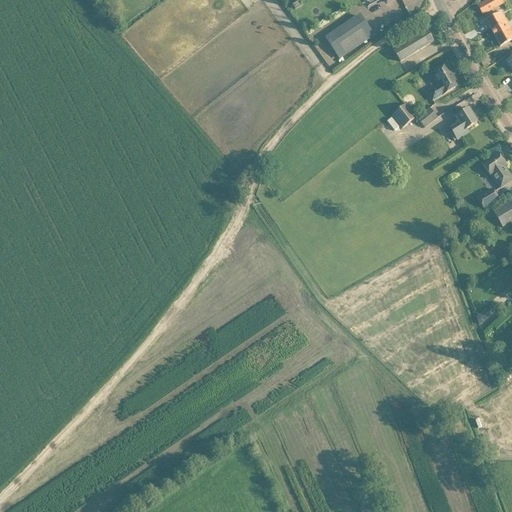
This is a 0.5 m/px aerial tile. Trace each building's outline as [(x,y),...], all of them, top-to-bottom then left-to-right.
[(500,0),(488,0),(477,6),(482,15),(503,4),(500,0)] [(500,13),(494,17),(486,21),(500,47),(511,40),(511,26),(509,28),(500,13)] [(339,58),(372,35),(360,17),(327,39),(339,58)] [(423,26),(390,46),(400,62),(433,42),(423,26)] [(438,87),(428,93),(432,101),(443,95),(460,86),(455,78),(454,79),(446,66),(440,69),(437,69),(434,71),(433,73),(431,74),(438,87)] [(407,106),(393,117),(402,129),(416,118),(407,106)] [(425,128),(429,125),(437,118),(430,109),(417,119),(425,128)] [(466,130),(477,123),(468,110),(456,117),(460,124),(450,130),(452,133),(450,134),(454,141),(456,140),(457,141),(462,138),(461,137),(468,133),(466,130)] [(497,154),(489,159),(482,164),(491,177),(492,176),(501,188),(511,180),(511,178),(504,167),(506,166),(497,154)] [(492,188),(477,197),(483,209),(499,200),(492,188)] [(511,200),(493,211),(502,228),(511,222),(511,200)]
